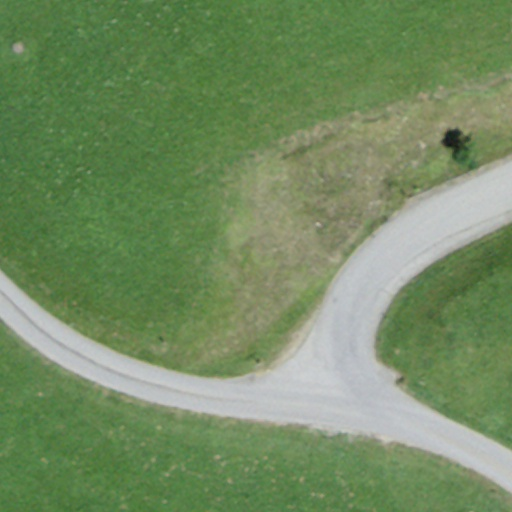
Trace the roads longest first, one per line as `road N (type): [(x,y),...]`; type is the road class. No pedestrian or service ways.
road 1 (unclassified): [(0,281),(157,375),(328,408)]
road 2 (unclassified): [(328,408),(351,293),(422,227),(511,187)]
road 3 (unclassified): [(328,408),(442,431),(511,498)]
